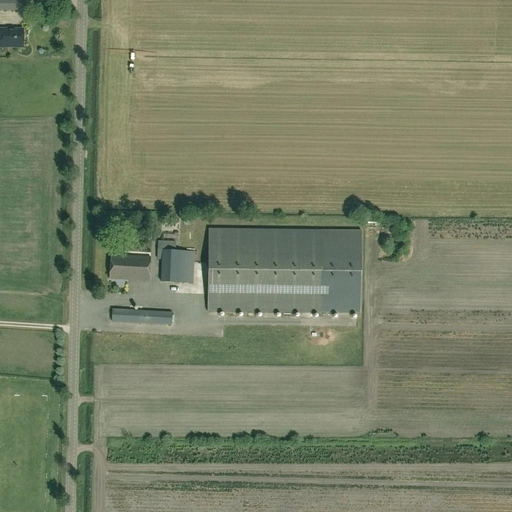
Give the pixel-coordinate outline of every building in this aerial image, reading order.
[(0,0),(0,10),(23,11),(22,0),(0,0)] [(0,30),(0,48),(23,48),(22,30),(0,30)] [(361,231),(208,229),(207,312),(360,314),(361,231)] [(195,252),(184,252),(163,251),(161,283),(182,284),(193,284),(195,252)] [(150,258),(110,255),(109,280),(149,282),(150,258)] [(112,323),(171,326),(172,314),(112,310),(112,323)]
